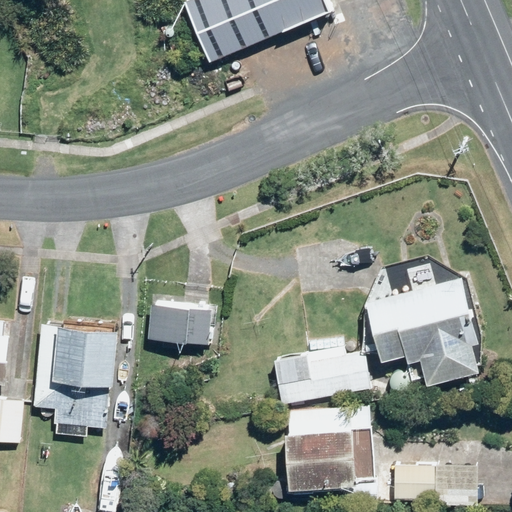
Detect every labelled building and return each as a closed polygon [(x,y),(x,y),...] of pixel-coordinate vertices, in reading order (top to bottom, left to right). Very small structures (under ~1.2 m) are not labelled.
[(194,0),(192,1),(218,62),(337,11),(332,0),(194,0)] [(373,306),(373,352),(389,352),(392,362),(414,357),(419,379),(435,375),(437,386),(489,373),(482,347),(491,344),(473,278),(436,255),(392,267),(373,306)] [(219,310),(158,304),(154,339),(216,344),(219,310)] [(0,383),(10,385),(17,337),(9,336),(11,323),(0,321),(0,383)] [(48,325),(40,405),(63,407),(60,433),(92,436),(94,426),(112,428),(116,386),(124,387),(129,333),(48,325)] [(288,403),(376,387),(369,350),(350,353),(349,344),(304,351),(305,357),(281,361),(288,403)] [(281,408),(280,389),(268,391),(269,409),(281,408)] [(30,401),(0,397),(0,440),(24,444),(30,401)] [(300,491),(366,486),(365,468),(381,466),(378,427),(376,427),(374,403),(294,410),(300,491)] [(149,432),(138,433),(138,444),(150,443),(149,432)] [(400,498),(442,499),(444,465),(401,463),(400,498)] [(353,505),(382,505),(382,481),(369,482),(368,494),(354,493),(353,505)] [(215,482),(215,498),(230,498),(231,482),(215,482)]
